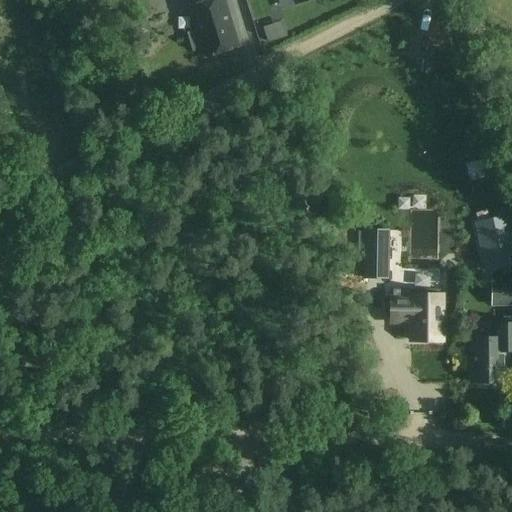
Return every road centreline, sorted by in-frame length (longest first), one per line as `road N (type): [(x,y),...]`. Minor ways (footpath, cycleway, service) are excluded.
road 1 (unclassified): [(511,444),(0,432)]
road 2 (track): [(396,0),(0,209)]
